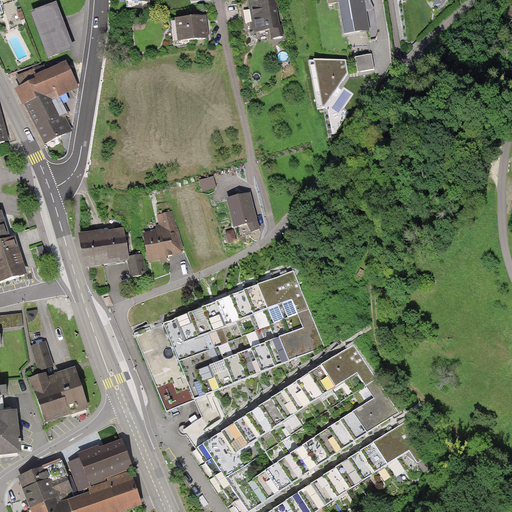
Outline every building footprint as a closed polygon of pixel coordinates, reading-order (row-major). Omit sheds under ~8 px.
[(283,6),(282,0),(251,0),(248,1),(252,22),(249,23),(251,30),(254,29),(254,33),(269,30),(271,39),(283,37),(277,8),(283,6)] [(365,0),(338,0),(339,2),(344,35),(370,31),(367,11),(365,0)] [(370,0),(365,0),(367,11),(374,8),(370,0)] [(57,2),(31,12),(48,58),(74,49),(57,2)] [(206,15),(175,18),(177,42),(209,39),(206,15)] [(371,54),(355,57),(358,72),(374,69),(371,54)] [(346,60),(314,60),(323,107),(325,107),(348,74),(346,60)] [(79,88),(66,61),(41,72),(34,75),(35,78),(20,85),(14,88),(22,106),(25,104),(44,145),(73,132),(65,116),(61,119),(52,101),(79,88)] [(16,75),(20,85),(35,78),(34,75),(41,72),(39,67),(16,75)] [(0,143),(9,141),(0,107),(0,143)] [(250,192),(226,199),(234,227),(248,224),(250,232),(259,229),(250,192)] [(36,225),(31,209),(24,212),(29,227),(36,225)] [(0,241),(11,239),(2,211),(0,211),(0,241)] [(167,256),(184,252),(179,228),(177,229),(173,211),(156,215),(159,225),(156,226),(157,231),(143,234),(149,262),(160,259),(161,263),(169,262),(167,256)] [(129,256),(124,228),(103,231),(102,229),(78,233),(84,268),(127,261),(130,261),(129,256)] [(234,230),(225,231),(228,243),(236,241),(234,230)] [(11,239),(0,241),(0,283),(27,275),(16,237),(11,239)] [(43,246),(36,248),(40,258),(46,256),(43,246)] [(143,254),(129,256),(130,261),(127,261),(130,277),(147,275),(143,254)] [(293,271),(257,285),(267,309),(292,299),(298,314),(309,309),(293,271)] [(257,285),(243,291),(253,315),(267,309),(257,285)] [(243,291),(230,297),(240,320),(253,315),(243,291)] [(230,297),(216,303),(226,326),(240,320),(230,297)] [(175,319),(163,324),(185,376),(224,360),(237,355),(251,349),(265,343),(279,337),(303,328),(298,314),(292,299),(267,309),(253,315),(240,320),(226,326),(211,332),(184,343),(175,319)] [(216,303),(202,308),(211,332),(226,326),(216,303)] [(175,319),(184,343),(211,332),(202,308),(175,319)] [(324,347),(309,309),(298,314),(303,328),(279,337),(289,361),(324,347)] [(55,312),(32,314),(33,325),(5,328),(9,370),(65,364),(62,337),(58,337),(55,312)] [(279,337),(265,343),(275,367),(289,361),(279,337)] [(265,343),(251,349),(261,373),(275,367),(265,343)] [(353,344),(321,366),(336,387),(357,373),(366,385),(376,378),(353,344)] [(251,349),(237,355),(247,378),(261,373),(251,349)] [(237,355),(224,360),(233,384),(247,378),(237,355)] [(233,384),(224,360),(185,376),(194,400),(233,384)] [(321,366),(309,374),(323,395),(336,387),(321,366)] [(47,373),(29,378),(44,424),(89,409),(75,367),(48,376),(47,373)] [(221,432),(197,448),(202,456),(211,470),(220,483),(228,496),(238,510),(238,511),(247,511),(267,501),(253,479),(277,463),(290,454),(303,446),(316,437),(328,429),(339,422),(353,412),(374,398),(366,385),(357,373),(236,453),(221,432)] [(309,374),(296,382),(310,404),(323,395),(309,374)] [(399,413),(376,378),(366,385),(374,398),(353,412),(367,434),(399,413)] [(296,382),(284,391),(298,412),(310,404),(296,382)] [(284,391),(271,399),(285,420),(298,412),(284,391)] [(271,399),(259,407),(273,428),(285,420),(271,399)] [(259,407),(246,416),(260,437),(273,428),(259,407)] [(0,456),(21,455),(17,410),(0,411),(0,456)] [(353,412),(339,422),(353,443),(367,434),(353,412)] [(260,437),(246,416),(221,432),(236,453),(260,437)] [(339,422),(328,429),(342,450),(353,443),(339,422)] [(406,422),(373,444),(388,465),(409,451),(417,463),(428,456),(406,422)] [(328,429),(316,437),(330,458),(342,450),(328,429)] [(88,489),(131,473),(130,470),(134,469),(120,432),(64,452),(80,495),(89,492),(88,489)] [(316,437),(303,446),(317,467),(330,458),(316,437)] [(373,444),(361,452),(375,474),(388,465),(373,444)] [(303,446),(290,454),(304,476),(317,467),(303,446)] [(361,452),(348,460),(362,481),(375,474),(361,452)] [(290,454),(277,463),(292,484),(304,476),(290,454)] [(17,477),(30,509),(57,499),(59,503),(67,500),(75,497),(69,481),(67,477),(68,476),(62,459),(17,477)] [(348,460),(335,469),(349,490),(362,481),(348,460)] [(292,484),(277,463),(253,479),(267,501),(292,484)] [(335,469),(323,477),(337,499),(349,490),(335,469)] [(75,497),(67,500),(71,511),(122,511),(143,505),(131,473),(88,489),(89,492),(80,495),(75,497)] [(323,477),(311,485),(325,506),(337,499),(323,477)] [(311,485),(299,493),(311,511),(316,511),(325,506),(311,485)] [(311,511),(299,493),(286,502),(293,511),(311,511)] [(71,511),(67,500),(59,503),(57,499),(30,509),(31,511),(71,511)] [(293,511),(286,502),(274,510),(274,511),(293,511)]
